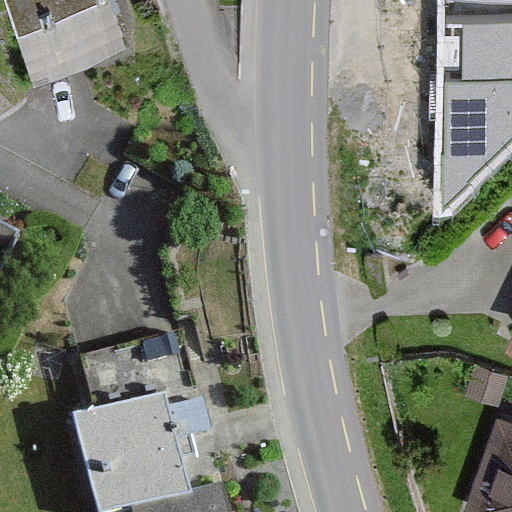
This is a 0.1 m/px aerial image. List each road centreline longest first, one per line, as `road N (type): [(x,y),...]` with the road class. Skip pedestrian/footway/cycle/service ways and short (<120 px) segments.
road 1 (secondary): [(291,133),(304,319),(351,511)]
road 2 (residential): [(291,133),(250,123),(221,97),(186,0)]
road 3 (secondary): [(295,0),(291,133)]
